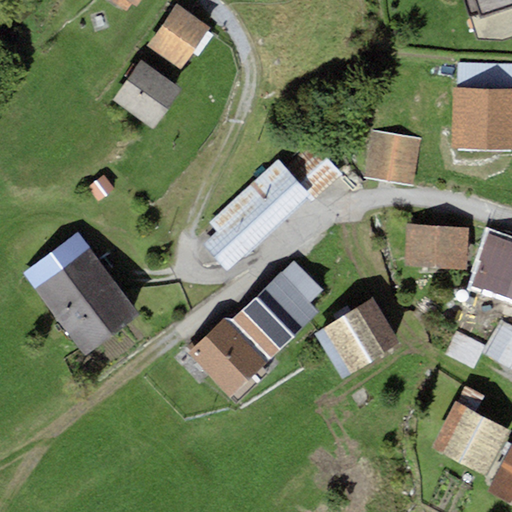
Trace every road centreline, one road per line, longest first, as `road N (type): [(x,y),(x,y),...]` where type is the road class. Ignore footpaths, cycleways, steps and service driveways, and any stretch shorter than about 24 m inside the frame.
road 1 (track): [(0,510),(44,437),(282,257)]
road 2 (track): [(511,401),(441,366),(407,336),(357,252),(345,208)]
road 3 (track): [(208,0),(250,69),(247,97),(188,237)]
road 4 (residential): [(511,221),(450,203),(378,197),(326,219),(282,257)]
